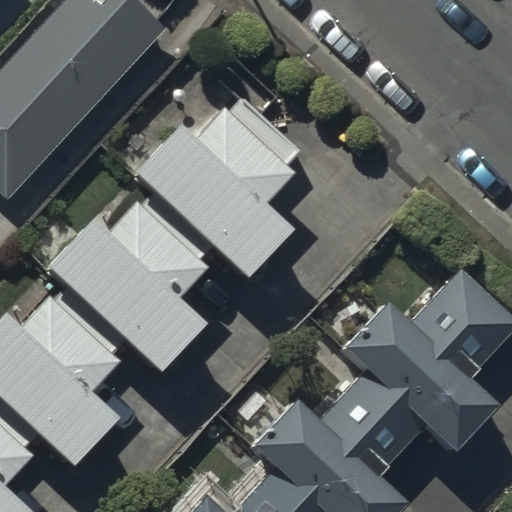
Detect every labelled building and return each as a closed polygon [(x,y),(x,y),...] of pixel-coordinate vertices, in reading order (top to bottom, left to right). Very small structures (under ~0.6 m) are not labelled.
[(0,204),(4,209),(163,36),(123,0),(101,0),(91,11),(79,0),(67,0),(0,73),(0,204)] [(168,125),(123,173),(237,277),(283,228),(261,208),(298,167),(243,116),(233,127),(214,110),(186,141),(168,125)] [(80,220),(35,268),(149,372),(195,323),(173,303),(210,262),(155,211),(145,222),(126,205),(98,236),(80,220)] [(511,333),(511,331),(455,279),(408,330),(377,302),(334,349),(366,378),(318,429),(289,402),(247,447),(277,474),(241,511),(211,511),(196,497),(182,511),(394,511),(399,507),(375,484),(423,433),(444,453),(486,408),(463,387),(511,333)] [(0,318),(0,406),(66,467),(112,418),(90,398),(127,357),(72,306),(62,317),(43,300),(14,331),(0,318)] [(0,511),(14,511),(24,502),(1,480),(34,444),(0,412),(0,511)]
